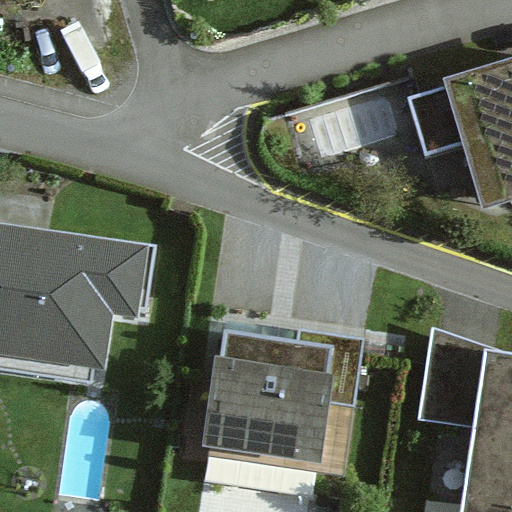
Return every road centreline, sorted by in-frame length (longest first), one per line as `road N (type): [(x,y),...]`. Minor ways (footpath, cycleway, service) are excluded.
road 1 (residential): [(143,157),(511,290)]
road 2 (residential): [(511,0),(169,102)]
road 3 (residential): [(0,123),(143,157)]
